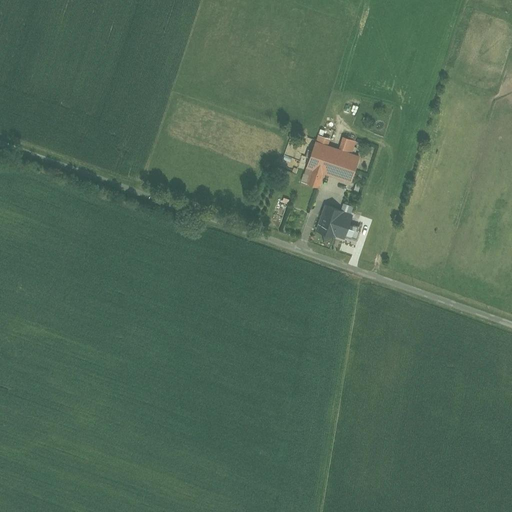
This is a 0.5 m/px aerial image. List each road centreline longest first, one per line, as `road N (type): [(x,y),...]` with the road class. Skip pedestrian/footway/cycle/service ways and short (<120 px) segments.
road 1 (residential): [(511,323),(137,190)]
road 2 (unclassified): [(137,190),(0,141)]
